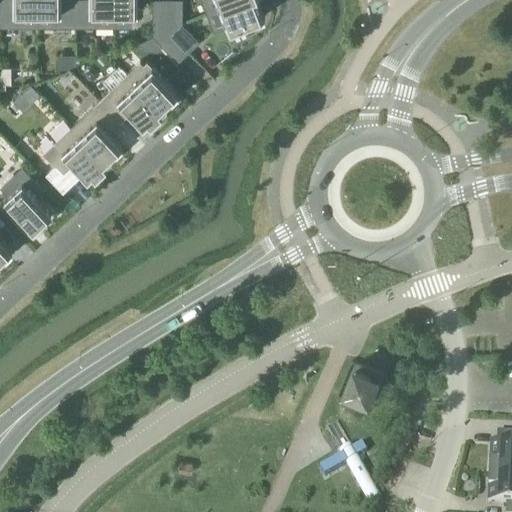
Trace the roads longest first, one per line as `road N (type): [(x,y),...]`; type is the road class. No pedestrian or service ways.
road 1 (residential): [(289,0),(281,40),(0,311)]
road 2 (secondary): [(0,446),(87,372),(326,227)]
road 3 (unclassified): [(426,511),(444,463),(457,380),(449,325),(412,250)]
road 4 (tertiary): [(380,134),(400,68),(439,24),(475,0)]
road 5 (secondary): [(380,134),(349,142),(327,165),(318,196),(326,227)]
